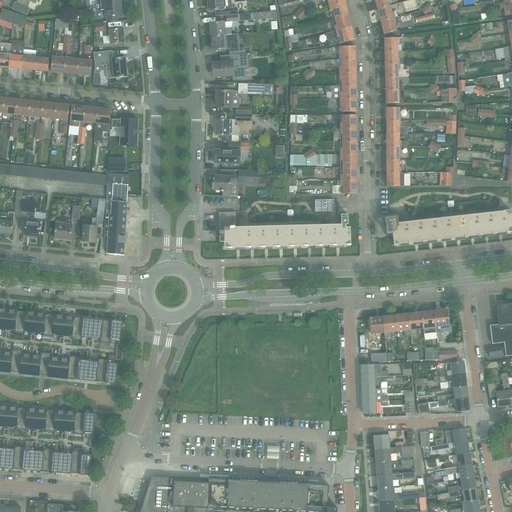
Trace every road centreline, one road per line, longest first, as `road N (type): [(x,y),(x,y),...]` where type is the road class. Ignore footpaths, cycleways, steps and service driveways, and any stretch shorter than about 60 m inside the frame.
road 1 (residential): [(366,273),(371,59),(360,0)]
road 2 (residential): [(348,469),(124,455)]
road 3 (tertiary): [(366,273),(222,285),(194,280)]
road 4 (residential): [(179,269),(180,222),(194,201),(195,104)]
road 5 (residential): [(155,103),(154,204),(167,222),(166,268)]
road 6 (residential): [(0,87),(155,103)]
road 7 (tertiary): [(194,301),(347,291)]
road 8 (tertiary): [(148,282),(0,261)]
road 9 (tertiary): [(0,281),(146,299)]
road 10 (residential): [(124,455),(167,318)]
road 11 (residential): [(462,282),(480,421)]
road 12 (residential): [(352,425),(347,291)]
road 13 (residential): [(480,421),(352,425)]
